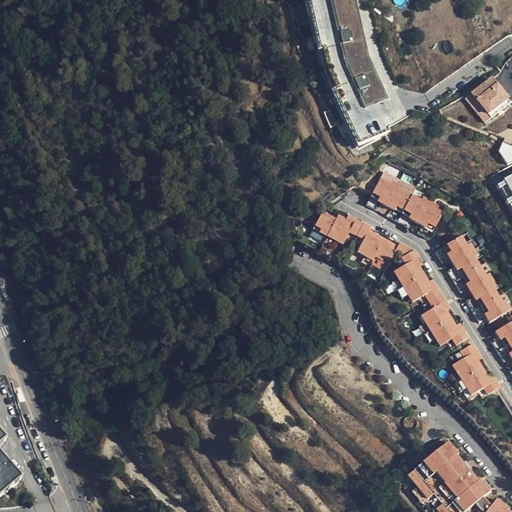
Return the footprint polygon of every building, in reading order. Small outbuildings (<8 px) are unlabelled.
[(329,0),(343,61),(365,110),(388,99),(368,55),(355,0),(329,0)] [(470,95),(486,115),(505,101),(490,80),(470,95)] [(505,101),(486,115),(491,121),(510,107),(505,101)] [(511,161),(511,144),(511,143),(499,148),(506,164),(511,161)] [(382,174),(371,195),(380,199),(384,201),(389,205),(413,217),(419,221),(423,223),(420,229),(432,235),(446,208),(436,202),(438,198),(431,195),(425,191),(423,196),(412,190),(400,183),(401,179),(397,177),(392,174),(390,178),(382,174)] [(511,176),(496,184),(511,213),(511,176)] [(380,199),(371,195),(368,201),(376,206),(380,199)] [(410,224),(413,217),(389,205),(386,211),(398,217),(410,224)] [(357,248),(370,256),(375,253),(389,242),(382,239),(384,237),(378,233),(380,229),(363,220),(349,213),(347,217),(337,212),(334,218),(328,215),(329,212),(322,208),(313,225),(327,232),(343,241),(349,229),(356,233),(363,237),(357,248)] [(495,277),(491,271),(488,273),(483,264),(478,255),(481,253),(477,246),(474,241),(470,243),(465,233),(437,248),(443,259),(449,256),(452,261),(454,266),(449,268),(455,279),(462,291),(468,287),(470,292),(473,297),(468,300),(473,310),(479,320),(485,317),(488,322),(511,308),(511,306),(510,303),(506,305),(500,294),(495,285),(499,284),(495,277)] [(389,242),(375,253),(382,257),(384,253),(394,258),(395,256),(401,259),(405,266),(393,273),(403,290),(413,305),(424,299),(429,306),(433,312),(421,319),(431,335),(440,350),(452,343),(456,349),(471,340),(466,333),(459,338),(455,331),(456,330),(452,323),(447,315),(445,316),(441,309),(449,304),(444,297),(439,289),(431,293),(427,287),(429,286),(424,278),(420,271),(419,272),(414,265),(422,261),(415,249),(402,241),(400,245),(392,242),(391,243),(389,242)] [(426,267),(422,261),(414,265),(419,272),(420,271),(426,267)] [(435,282),(429,286),(427,287),(431,293),(439,289),(435,282)] [(453,312),(449,304),(441,309),(445,316),(447,315),(453,312)] [(511,326),(495,335),(498,341),(493,344),(500,355),(505,364),(510,362),(511,364),(511,372),(511,373),(511,374),(511,326)] [(459,338),(466,333),(462,327),(456,330),(455,331),(459,338)] [(481,371),(477,364),(475,364),(471,357),(478,353),(474,346),(459,354),(464,363),(452,369),(461,383),(471,400),(483,394),(487,400),(502,391),(496,382),(489,386),(485,379),(486,379),(481,371)] [(475,364),(477,364),(483,360),(478,353),(471,357),(475,364)] [(492,375),(486,379),(485,379),(489,386),(496,382),(492,375)] [(0,498),(23,479),(7,461),(0,453),(0,446),(6,441),(0,434),(0,498)] [(433,456),(454,440),(450,434),(438,439),(427,448),(433,456)] [(464,452),(454,440),(433,456),(411,473),(419,485),(428,497),(435,493),(442,503),(436,508),(439,511),(511,511),(509,510),(510,508),(497,498),(493,503),(485,497),(493,491),(484,480),(482,481),(461,454),(464,452)] [(428,497),(419,485),(413,489),(422,502),(428,497)]
